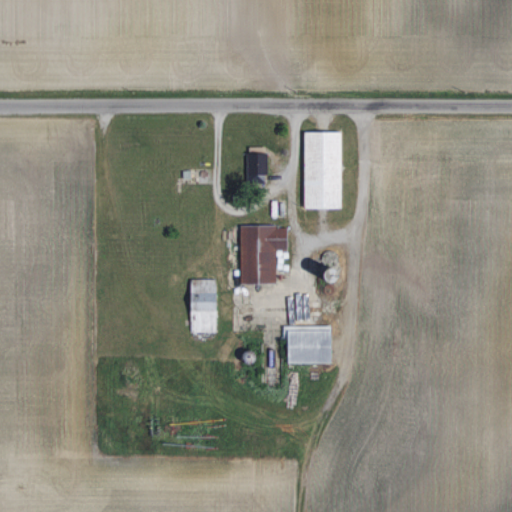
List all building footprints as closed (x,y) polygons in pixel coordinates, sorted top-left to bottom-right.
[(341,208),(340,131),(303,132),(304,208),(341,208)] [(257,173),(261,173),(262,161),(256,161),(256,152),(247,152),(246,180),(257,181),(257,173)] [(240,225),(240,283),(275,283),(275,250),(286,250),(286,225),(240,225)] [(216,331),(215,279),(190,279),(191,332),(216,331)] [(330,363),(330,327),(283,326),(283,335),(287,335),(287,363),(330,363)]
